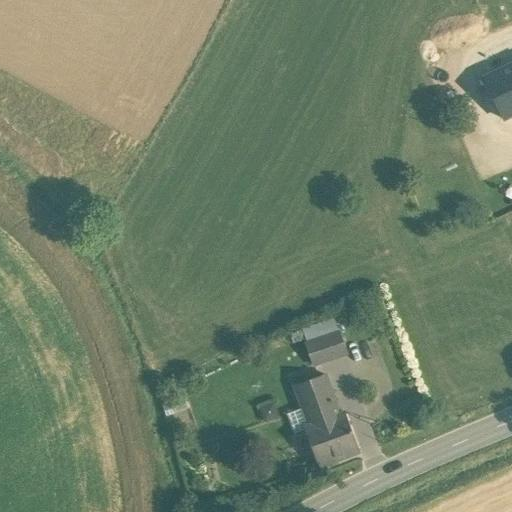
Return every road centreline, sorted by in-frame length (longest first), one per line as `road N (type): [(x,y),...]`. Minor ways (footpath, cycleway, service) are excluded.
road 1 (secondary): [(317,511),(511,422)]
road 2 (track): [(511,34),(472,52),(466,64),(493,138),(511,141)]
